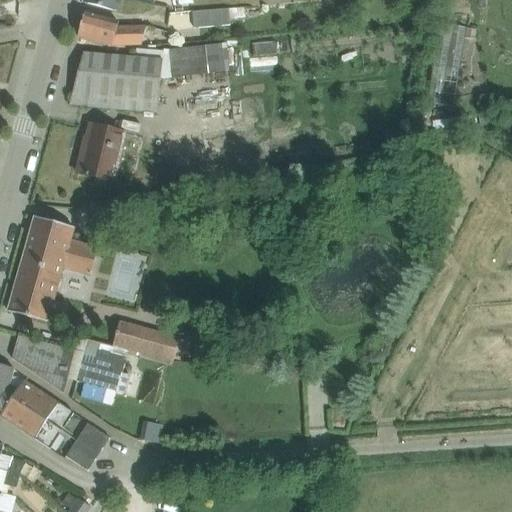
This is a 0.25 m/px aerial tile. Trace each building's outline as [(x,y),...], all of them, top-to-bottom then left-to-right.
[(86,0),(82,16),(115,24),(121,0),(86,0)] [(197,0),(198,9),(250,8),(249,0),(197,0)] [(115,24),(82,16),(77,40),(110,48),(143,49),(146,26),(115,24)] [(170,58),(231,59),(231,31),(170,30),(170,58)] [(212,146),(211,121),(168,122),(169,147),(212,146)] [(77,176),(116,185),(128,135),(89,126),(77,176)] [(9,314),(50,324),(64,271),(93,278),(101,249),(73,241),(76,231),(34,219),(9,314)] [(173,368),(180,342),(123,326),(116,352),(173,368)] [(66,394),(76,351),(18,337),(12,359),(66,394)] [(284,349),(284,367),(304,366),(303,349),(284,349)] [(312,357),(313,368),(329,367),(328,357),(312,357)] [(0,411),(6,413),(16,372),(0,368),(0,411)]
